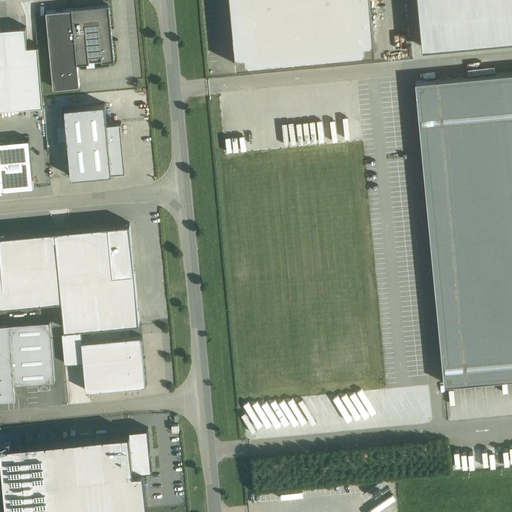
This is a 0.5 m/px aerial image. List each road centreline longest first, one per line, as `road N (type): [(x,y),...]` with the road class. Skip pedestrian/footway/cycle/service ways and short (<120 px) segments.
road 1 (unknown): [(441,431),(407,68)]
road 2 (unknown): [(216,0),(221,60),(249,71),(379,54),(387,39),(386,0)]
road 3 (unclassified): [(204,399),(185,189)]
road 4 (unclassified): [(2,419),(204,399)]
road 5 (unclassified): [(185,189),(166,0)]
road 6 (unclassified): [(0,208),(185,189)]
